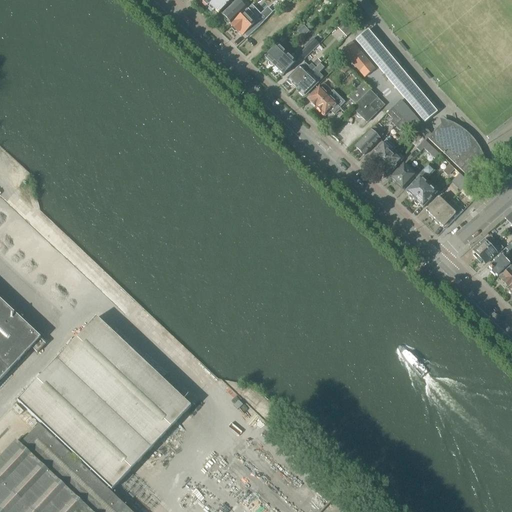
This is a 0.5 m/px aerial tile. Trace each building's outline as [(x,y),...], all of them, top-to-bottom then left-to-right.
[(231,0),(214,0),(209,5),(210,6),(209,8),(213,12),(214,10),(218,14),(231,0)] [(222,16),(226,19),(225,22),(227,24),(230,24),(242,13),(234,4),(222,16)] [(231,27),(232,28),(232,30),(234,33),(237,33),(239,36),(241,34),(242,35),(256,23),(245,12),(244,13),(244,14),(231,27)] [(337,27),(340,31),(346,37),(351,32),(352,33),(355,30),(346,18),(342,22),(337,27)] [(303,27),(300,30),(306,35),(309,32),(303,27)] [(306,35),(300,30),(297,33),(303,39),(306,35)] [(423,125),(437,113),(367,30),(354,41),(423,125)] [(299,54),(304,59),(319,46),(313,39),(304,47),(305,48),(299,54)] [(342,52),(365,78),(375,70),(353,43),(342,52)] [(273,66),(274,67),(286,55),(277,46),(272,52),(265,59),(269,63),(268,63),(268,64),(268,65),(270,68),(272,67),(273,66)] [(286,55),(274,67),(275,68),(274,69),(274,71),(276,73),(278,73),(279,72),(283,76),(295,64),(286,55)] [(349,69),(342,63),(338,68),(345,74),(349,69)] [(312,65),(308,69),(304,65),(299,67),(287,80),(287,81),(287,83),(290,86),(292,86),(293,85),(296,88),(308,76),(315,68),(312,65)] [(308,76),(296,88),(300,92),(299,94),(302,97),(303,96),(304,96),(305,97),(317,84),(308,76)] [(349,99),(356,105),(370,90),(364,84),(349,99)] [(308,99),(316,108),(328,96),(319,88),(308,99)] [(369,92),(355,106),(352,109),(356,113),(356,117),(358,118),(362,118),(367,123),(384,106),(369,92)] [(328,96),(316,108),(325,116),(330,111),(334,115),(343,106),(343,105),(341,103),(338,102),(336,104),(328,96)] [(392,109),(403,119),(413,130),(415,131),(424,140),(425,141),(428,139),(431,135),(421,125),(407,108),(407,107),(401,101),(400,102),(392,109)] [(391,122),(396,127),(403,119),(392,109),(387,114),(393,120),(391,122)] [(404,127),(410,133),(413,130),(403,119),(396,127),(400,131),(404,127)] [(432,134),(431,135),(428,139),(466,177),(482,160),(476,155),(479,151),(478,149),(476,146),(474,144),(472,141),(470,139),(468,136),(465,134),(463,132),(460,130),(458,129),(455,127),(452,125),(449,128),(443,123),(442,124),(432,134)] [(374,127),(355,147),(364,156),(383,136),(374,127)] [(412,145),(416,148),(424,140),(415,131),(413,130),(410,133),(417,140),(412,145)] [(424,140),(416,148),(415,149),(420,153),(423,149),(433,160),(439,154),(425,141),(424,140)] [(374,166),(377,168),(391,154),(386,149),(389,145),(385,141),(376,150),(377,151),(370,159),(376,164),(374,166)] [(391,154),(377,168),(383,174),(384,172),(387,175),(394,167),(395,168),(404,159),(400,155),(396,158),(391,154)] [(390,178),(391,179),(402,189),(415,176),(405,167),(407,166),(406,165),(405,165),(404,164),(390,178)] [(443,172),(452,181),(459,174),(449,165),(442,172),(443,172)] [(414,200),(414,201),(428,187),(421,181),(426,176),(428,178),(434,172),(428,166),(416,179),(418,181),(406,193),(410,196),(409,199),(411,201),(414,200)] [(452,181),(462,190),(469,183),(459,174),(452,181)] [(469,183),(462,190),(474,201),(481,194),(469,183)] [(428,187),(414,201),(415,201),(414,204),(417,206),(419,205),(423,208),(436,195),(428,187)] [(433,219),(434,220),(447,206),(442,201),(445,199),(441,195),(426,211),(429,215),(429,217),(431,220),(432,219),(433,219)] [(447,206),(434,220),(435,220),(434,222),(437,225),(439,224),(443,228),(458,211),(455,208),(452,211),(447,206)] [(473,256),(477,260),(496,243),(493,239),(490,235),(472,252),(475,254),(473,256)] [(496,243),(477,260),(480,264),(482,262),(485,265),(502,248),(499,245),(498,245),(496,243)] [(488,268),(491,271),(490,273),(494,278),(496,276),(497,277),(509,265),(504,259),(506,257),(501,252),(493,261),(495,263),(488,268)] [(507,288),(508,289),(511,285),(511,267),(500,279),(503,283),(503,285),(503,286),(505,288),(506,288),(507,288)] [(17,402),(83,464),(112,491),(137,464),(191,407),(96,318),(17,402)] [(0,459),(0,511),(130,511),(39,426),(33,431),(25,440),(26,440),(21,446),(17,442),(0,459)]
